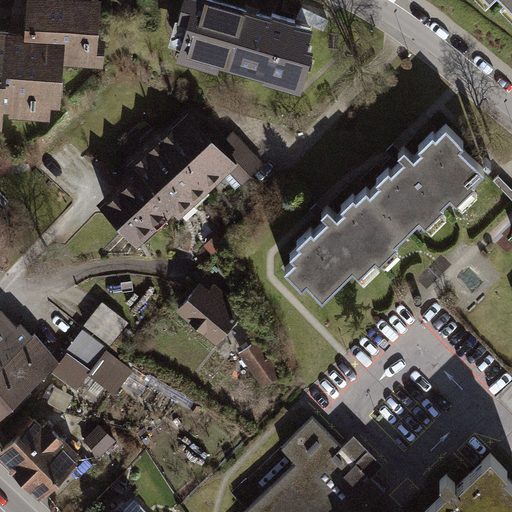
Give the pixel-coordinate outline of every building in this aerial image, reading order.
[(97,0),(20,0),(18,23),(0,21),(0,113),(51,117),(55,61),(92,64),(97,0)] [(306,17),(237,0),(168,0),(156,49),(289,82),(306,17)] [(511,0),(500,0),(511,11),(511,0)] [(232,160),(187,110),(127,163),(132,168),(172,213),(232,160)] [(477,166),(433,118),(358,184),(402,233),(477,166)] [(137,244),(172,213),(132,168),(97,199),(137,244)] [(325,302),(402,233),(358,184),(281,253),(325,302)] [(0,216),(0,242),(13,229),(0,216)] [(239,310),(199,278),(175,307),(215,339),(239,310)] [(86,318),(111,341),(132,318),(106,295),(86,318)] [(0,404),(48,363),(1,310),(0,310),(0,404)] [(82,383),(111,340),(83,322),(54,365),(82,383)] [(251,336),(240,343),(265,380),(276,373),(251,336)] [(117,385),(135,365),(113,346),(95,366),(117,385)] [(78,458),(36,413),(0,445),(0,454),(37,495),(78,458)] [(296,459),(241,511),(363,511),(387,489),(370,473),(382,461),(353,432),(341,444),(312,415),(282,445),(296,459)] [(511,511),(511,476),(506,470),(509,467),(491,449),(459,481),(449,471),(441,479),(447,486),(420,511),(511,511)]
